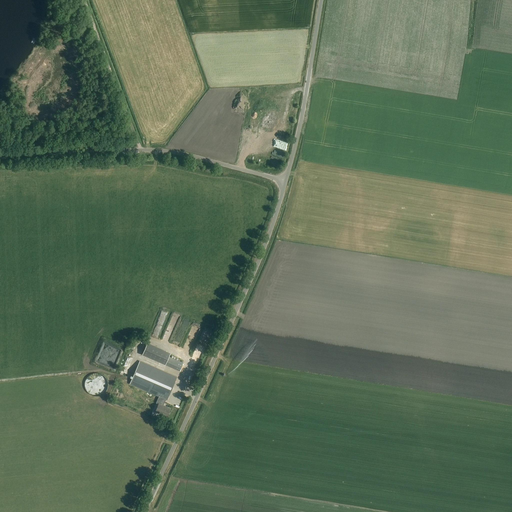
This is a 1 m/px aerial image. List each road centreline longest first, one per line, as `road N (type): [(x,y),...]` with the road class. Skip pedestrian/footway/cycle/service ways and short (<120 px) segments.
road 1 (unclassified): [(145,511),(256,266),(285,180)]
road 2 (unclassified): [(0,156),(155,150),(285,180)]
road 3 (unclassified): [(285,180),(321,0)]
road 4 (track): [(84,0),(139,149)]
